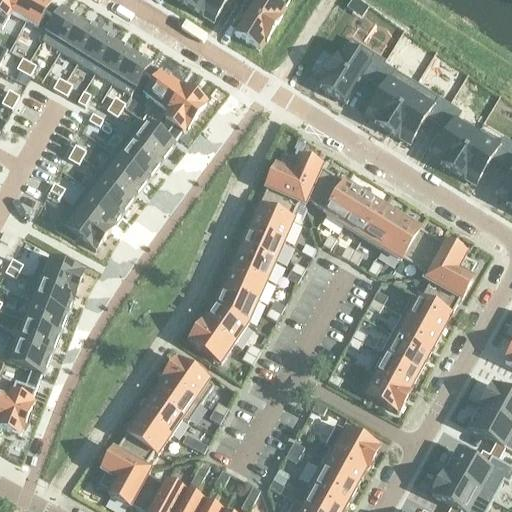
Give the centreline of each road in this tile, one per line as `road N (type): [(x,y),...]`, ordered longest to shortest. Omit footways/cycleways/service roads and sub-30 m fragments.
road 1 (residential): [(511,241),(125,0)]
road 2 (residential): [(382,511),(511,274)]
